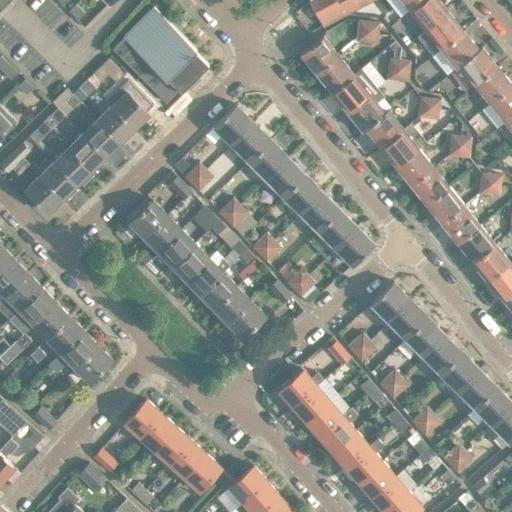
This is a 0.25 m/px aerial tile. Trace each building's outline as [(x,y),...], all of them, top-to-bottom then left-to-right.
[(370,0),(308,0),(309,1),(310,1),(322,25),(370,0)] [(401,0),(409,9),(420,0),(401,0)] [(439,0),(420,0),(409,9),(425,28),(447,10),(439,0)] [(68,10),(77,18),(84,11),(75,3),(68,10)] [(112,48),(120,56),(165,101),(178,89),(180,91),(208,63),(194,50),(196,48),(153,6),(122,36),(123,37),(112,48)] [(425,28),(440,47),(463,29),(447,10),(425,28)] [(357,30),(367,31),(368,21),(358,20),(357,30)] [(368,21),(367,31),(377,32),(378,22),(368,21)] [(398,35),(404,44),(415,35),(408,27),(398,35)] [(478,48),(477,47),(463,29),(440,47),(456,67),(459,64),(458,64),(478,48)] [(356,40),(366,41),(367,31),(357,30),(356,40)] [(376,42),(377,32),(367,31),(366,41),(376,42)] [(300,53),(315,72),(338,54),(322,34),(300,53)] [(480,45),(477,47),(478,48),(458,64),(459,64),(474,83),(496,65),(480,45)] [(0,68),(1,70),(8,63),(0,54),(0,68)] [(353,73),(338,54),(315,72),(331,91),(353,73)] [(397,68),(398,58),(388,57),(387,67),(397,68)] [(108,58),(93,73),(100,80),(108,73),(113,78),(120,71),(108,58)] [(407,69),(408,59),(398,58),(397,68),(407,69)] [(17,71),(8,63),(1,70),(10,78),(17,71)] [(489,102),(511,83),(496,65),(474,83),(489,102)] [(387,67),(386,77),(396,78),(397,68),(387,67)] [(407,69),(397,68),(396,78),(406,79),(407,69)] [(331,91),(346,110),(368,92),(374,88),(358,69),(353,73),(331,91)] [(100,80),(93,73),(86,79),(94,86),(100,80)] [(24,78),(17,85),(25,94),(32,86),(24,78)] [(86,94),(94,86),(86,79),(79,86),(86,94)] [(511,114),(511,84),(511,83),(489,102),(504,121),(511,114)] [(125,90),(111,104),(133,127),(148,113),(125,90)] [(346,110),(362,130),(365,127),(364,127),(384,111),(383,111),(368,92),(346,110)] [(64,100),(72,108),(80,101),(72,93),(64,100)] [(418,105),(428,106),(429,96),(419,95),(418,105)] [(438,107),(439,97),(429,96),(428,106),(438,107)] [(231,143),(253,121),(235,103),(213,125),(231,143)] [(119,141),(133,127),(111,104),(96,118),(119,141)] [(0,132),(14,119),(0,105),(0,132)] [(418,105),(417,115),(427,116),(428,106),(418,105)] [(427,116),(437,117),(438,107),(428,106),(427,116)] [(57,122),(65,115),(57,107),(50,114),(57,122)] [(386,108),(383,111),(384,111),(364,127),(365,127),(380,146),(402,128),(386,108)] [(82,132),(105,155),(119,141),(96,118),(82,132)] [(51,128),(43,121),(35,128),(43,136),(51,128)] [(270,138),(253,121),(231,143),(248,160),(270,138)] [(380,146),(395,165),(417,147),(425,141),(410,122),(402,128),(380,146)] [(90,169),(105,155),(82,132),(68,146),(90,169)] [(448,143),(458,144),(459,134),(449,133),(448,143)] [(458,144),(468,145),(469,135),(459,134),(458,144)] [(270,138),(248,160),(265,177),(287,155),(270,138)] [(22,156),(29,149),(21,141),(14,149),(18,152),(22,156)] [(447,153),(457,154),(458,144),(448,143),(447,153)] [(468,145),(458,144),(457,154),(467,155),(468,145)] [(53,160),(76,183),(90,169),(68,146),(53,160)] [(417,147),(395,165),(410,184),(433,166),(417,147)] [(14,149),(0,162),(0,163),(7,171),(14,164),(22,156),(18,152),(14,149)] [(304,173),(287,155),(265,177),(282,195),(304,173)] [(22,156),(14,164),(21,172),(29,164),(22,156)] [(62,197),(76,183),(53,160),(39,174),(62,197)] [(184,175),(191,182),(205,168),(199,161),(184,175)] [(410,184),(425,203),(448,185),(433,166),(410,184)] [(191,182),(198,189),(212,175),(205,168),(191,182)] [(480,171),(479,181),(489,182),(490,172),(480,171)] [(489,182),(499,183),(500,173),(490,172),(489,182)] [(300,212),(322,190),(304,173),(282,195),(300,212)] [(24,188),(47,211),(62,197),(39,174),(24,188)] [(168,183),(176,191),(184,183),(176,175),(168,183)] [(489,182),(479,181),(478,191),(488,192),(489,182)] [(499,183),(489,182),(488,192),(498,193),(499,183)] [(184,183),(176,191),(182,198),(184,199),(191,191),(184,183)] [(448,185),(425,203),(441,222),(463,204),(448,185)] [(339,207),(322,190),(300,212),(317,229),(339,207)] [(218,209),(225,217),(239,203),(232,195),(218,209)] [(129,221),(143,236),(159,220),(166,213),(152,198),(129,221)] [(239,203),(225,217),(232,224),(246,210),(239,203)] [(441,222),(456,241),(479,223),(463,204),(441,222)] [(334,246),(356,224),(339,207),(317,229),(334,246)] [(211,212),(204,220),(210,226),(218,218),(211,212)] [(143,236),(157,250),(180,227),(172,219),(166,213),(159,220),(143,236)] [(226,226),(218,218),(210,226),(217,234),(226,226)] [(479,223),(456,241),(471,260),(494,242),(479,223)] [(374,242),(356,224),(334,246),(352,264),(374,242)] [(180,227),(157,250),(171,264),(194,242),(180,227)] [(252,245),(259,252),(273,238),(266,231),(252,245)] [(259,252),(266,259),(281,245),(273,238),(259,252)] [(239,240),(231,248),(238,255),(246,247),(239,240)] [(208,256),(194,242),(171,264),(185,279),(208,256)] [(471,260),(487,279),(509,261),(494,242),(471,260)] [(0,269),(13,257),(0,243),(0,269)] [(254,255),(246,247),(238,255),(245,263),(254,255)] [(185,279),(199,293),(222,270),(208,256),(185,279)] [(0,290),(4,294),(27,271),(13,257),(0,269),(0,290)] [(238,275),(242,279),(258,263),(254,259),(238,275)] [(511,264),(509,261),(487,279),(502,298),(511,289),(511,264)] [(286,280),(293,287),(308,273),(301,266),(286,280)] [(236,285),(222,270),(199,293),(213,307),(236,285)] [(11,315),(18,308),(41,286),(27,271),(4,294),(0,297),(0,308),(9,318),(11,315)] [(315,280),(308,273),(293,287),(300,294),(315,280)] [(273,282),(268,285),(275,293),(283,286),(277,278),(273,282)] [(370,302),(388,320),(410,298),(392,280),(370,302)] [(213,307),(227,322),(250,299),(236,285),(213,307)] [(18,308),(11,315),(16,321),(23,315),(32,323),(55,300),(41,286),(18,308)] [(290,294),(283,286),(275,293),(282,301),(290,294)] [(314,286),(303,297),(308,302),(319,292),(314,286)] [(511,289),(502,298),(511,310),(511,289)] [(427,315),(410,298),(388,320),(405,337),(427,315)] [(264,314),(250,299),(227,322),(241,337),(244,333),(245,334),(252,328),(251,327),(264,314)] [(32,323),(46,337),(69,314),(55,300),(32,323)] [(46,337),(60,352),(83,329),(69,314),(46,337)] [(444,333),(427,315),(405,337),(422,355),(444,333)] [(67,359),(74,366),(97,343),(83,329),(60,352),(48,363),(55,371),(67,359)] [(22,332),(0,353),(0,357),(6,363),(30,340),(22,332)] [(355,354),(370,341),(364,333),(348,346),(355,354)] [(439,372),(461,350),(444,333),(422,355),(439,372)] [(336,339),(327,347),(334,354),(343,347),(336,339)] [(376,348),(370,341),(355,354),(361,361),(376,348)] [(111,358),(97,343),(74,366),(88,380),(101,367),(102,368),(109,362),(108,361),(111,358)] [(37,361),(44,354),(37,346),(30,353),(37,361)] [(343,347),(334,354),(341,362),(349,355),(343,347)] [(479,367),(461,350),(439,372),(456,389),(479,367)] [(373,367),(378,376),(396,366),(391,357),(373,367)] [(474,406),(496,384),(479,367),(456,389),(474,406)] [(278,389),(291,405),(316,384),(323,378),(316,370),(310,376),(303,368),(278,389)] [(387,390),(402,377),(395,370),(380,383),(387,390)] [(408,385),(402,377),(387,390),(393,398),(408,385)] [(376,386),(370,379),(362,385),(369,393),(376,386)] [(291,405),(305,420),(329,399),(316,384),(291,405)] [(474,406),(491,424),(511,402),(511,400),(496,384),(474,406)] [(383,394),(376,386),(369,393),(376,401),(383,394)] [(1,424),(11,433),(25,419),(1,397),(0,398),(0,416),(4,420),(1,424)] [(123,422),(124,422),(139,435),(161,411),(145,398),(123,422)] [(329,399),(305,420),(318,435),(342,414),(329,399)] [(509,441),(511,438),(511,402),(491,424),(509,441)] [(47,413),(40,406),(33,414),(40,421),(47,413)] [(318,435),(331,450),(355,429),(349,421),(357,414),(350,407),(342,414),(318,435)] [(419,428),(434,415),(427,407),(413,420),(419,428)] [(402,416),(395,408),(388,415),(394,423),(402,416)] [(139,435),(154,449),(159,443),(175,425),(161,411),(139,435)] [(40,421),(48,428),(55,420),(47,413),(40,421)] [(441,423),(434,415),(419,428),(426,435),(441,423)] [(409,424),(402,416),(394,423),(401,431),(409,424)] [(17,443),(21,439),(30,448),(42,434),(25,419),(11,433),(9,436),(17,443)] [(175,425),(159,443),(154,449),(168,462),(190,438),(175,425)] [(355,429),(331,450),(344,465),(369,444),(355,429)] [(17,443),(9,436),(0,446),(0,481),(5,476),(14,466),(3,456),(7,451),(9,453),(17,443)] [(344,465),(357,480),(382,459),(374,451),(383,444),(377,437),(369,444),(344,465)] [(205,452),(190,438),(168,462),(183,476),(205,452)] [(428,447),(422,439),(414,446),(421,453),(428,447)] [(451,465),(466,452),(460,445),(445,457),(451,465)] [(435,455),(428,447),(421,453),(427,461),(435,455)] [(99,448),(93,455),(92,456),(100,463),(107,455),(99,448)] [(511,462),(511,449),(496,464),(502,471),(511,462)] [(198,490),(220,465),(205,452),(183,476),(198,490)] [(472,459),(466,452),(451,465),(457,472),(472,459)] [(107,455),(100,463),(108,470),(115,463),(107,455)] [(382,459),(357,480),(370,496),(395,474),(382,459)] [(87,461),(79,471),(76,474),(94,491),(106,478),(87,461)] [(242,501),(266,479),(253,464),(228,485),(242,501)] [(14,466),(5,476),(11,481),(19,471),(14,466)] [(455,478),(448,470),(440,476),(447,484),(455,478)] [(370,496),(383,511),(408,489),(395,474),(370,496)] [(485,500),(494,492),(481,477),(472,485),(485,500)] [(259,511),(279,495),(266,479),(242,501),(251,511),(259,511)] [(129,490),(137,497),(145,488),(138,481),(129,490)] [(98,511),(96,510),(94,511),(83,511),(73,502),(77,497),(66,486),(57,495),(59,498),(45,511),(98,511)] [(145,488),(137,497),(145,504),(153,496),(145,488)] [(408,489),(383,511),(384,511),(412,511),(421,505),(408,489)] [(289,511),(292,510),(279,495),(259,511),(289,511)] [(478,504),(472,496),(463,503),(470,511),(478,504)] [(142,511),(126,497),(111,511),(142,511)]
